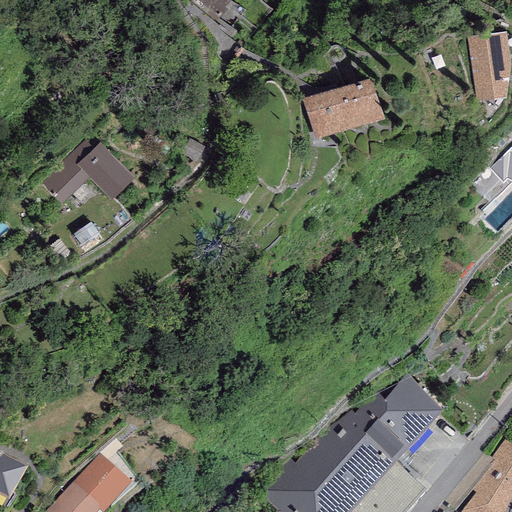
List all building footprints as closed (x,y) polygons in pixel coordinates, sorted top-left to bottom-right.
[(200,0),(217,13),(227,0),(200,0)] [(506,28),(466,35),(476,99),(505,93),(511,62),(506,28)] [(370,69),(301,97),(315,137),(384,111),(370,69)] [(203,145),(189,138),(182,153),(196,160),(203,145)] [(85,139),(42,184),(61,201),(88,173),(111,195),(132,172),(99,140),(93,147),(85,139)] [(511,145),(489,168),(503,180),(507,176),(511,178),(511,145)] [(289,457),(259,491),(283,511),(398,511),(425,483),(393,455),(441,400),(408,370),(384,394),(376,388),(355,410),(350,408),(329,425),(294,462),(289,457)] [(505,511),(511,497),(511,445),(504,439),(491,457),(496,460),(472,489),(476,492),(460,510),(461,511),(505,511)] [(0,493),(7,498),(27,465),(0,450),(0,493)] [(100,453),(44,511),(95,511),(99,509),(102,511),(131,482),(100,453)]
